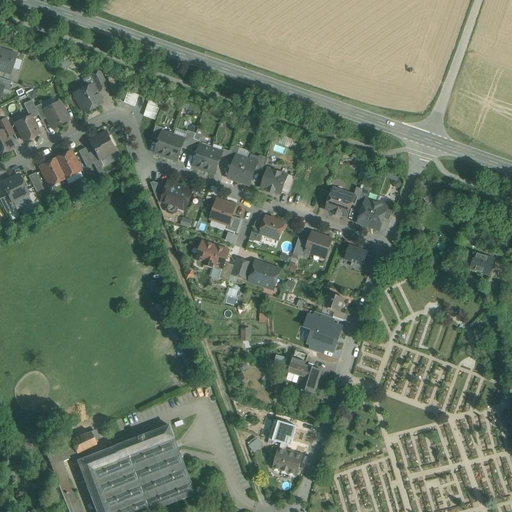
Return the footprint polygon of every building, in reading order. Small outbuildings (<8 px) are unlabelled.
[(0,48),(0,72),(11,75),(17,54),(0,48)] [(99,72),(90,76),(98,92),(107,88),(99,72)] [(90,76),(83,80),(84,81),(84,80),(88,88),(74,95),(83,112),(101,103),(100,101),(101,101),(102,99),(100,96),(98,95),(97,95),(96,93),(98,92),(90,76)] [(13,83),(0,78),(0,85),(3,87),(2,90),(10,92),(13,83)] [(34,89),(27,91),(30,99),(37,97),(34,89)] [(135,105),(139,94),(127,90),(123,102),(135,105)] [(155,119),(161,102),(149,98),(144,115),(155,119)] [(32,101),(23,105),(30,117),(31,119),(39,115),(35,108),(35,107),(32,101)] [(44,110),(43,111),(47,118),(52,128),(69,120),(60,102),(44,110)] [(44,110),(41,105),(35,107),(35,108),(39,115),(42,121),(47,118),(43,111),(44,110)] [(30,117),(15,124),(24,142),(39,134),(31,119),(30,117)] [(0,131),(4,130),(8,138),(14,135),(6,119),(0,121),(0,131)] [(164,129),(156,126),(152,137),(160,140),(162,132),(163,132),(164,129)] [(0,131),(0,153),(12,147),(8,138),(4,130),(0,131)] [(188,131),(185,140),(182,148),(190,150),(194,139),(196,134),(188,131)] [(107,132),(90,141),(94,151),(99,160),(100,160),(117,152),(107,132)] [(163,132),(162,132),(160,140),(155,153),(167,157),(174,136),(163,132)] [(174,136),(167,157),(178,161),(182,148),(185,140),(174,136)] [(194,139),(190,150),(197,153),(200,145),(201,145),(202,142),(194,139)] [(201,145),(200,145),(197,153),(193,166),(204,170),(212,149),(201,145)] [(232,152),(229,161),(234,163),(237,156),(240,148),(234,146),(232,152)] [(85,148),(78,152),(86,168),(93,164),(88,154),(85,148)] [(222,153),(212,149),(204,170),(216,174),(220,161),(223,153),(222,153)] [(232,152),(224,149),(222,153),(223,153),(220,161),(228,164),(229,161),(232,152)] [(94,151),(88,154),(93,164),(96,170),(103,166),(100,160),(99,160),(94,151)] [(70,152),(55,159),(65,178),(80,171),(70,152)] [(260,155),(257,163),(258,163),(255,170),(261,172),(266,157),(260,155)] [(237,156),(234,163),(229,178),(239,182),(247,159),(237,156)] [(55,159),(41,167),(50,186),(65,178),(55,159)] [(247,159),(239,182),(250,186),(255,170),(258,163),(257,163),(247,159)] [(287,175),(268,169),(262,188),(268,190),(268,192),(274,194),(274,192),(281,194),(282,192),(287,175)] [(43,189),(35,173),(28,177),(36,193),(43,189)] [(287,175),(282,192),(289,194),(295,177),(287,174),(287,175)] [(31,202),(18,176),(3,183),(8,195),(12,202),(16,209),(31,202)] [(167,187),(154,182),(151,183),(157,200),(162,202),(167,187)] [(192,191),(171,184),(170,187),(167,187),(162,202),(169,204),(167,209),(169,212),(173,213),(176,212),(177,207),(185,210),(192,191)] [(357,187),(354,196),(355,196),(352,205),(357,207),(364,190),(357,187)] [(354,196),(334,189),(332,194),(331,193),(328,201),(329,202),(327,210),(334,212),(333,214),(340,217),(341,215),(347,217),(352,205),(355,196),(354,196)] [(364,190),(357,207),(363,209),(366,199),(367,199),(369,192),(364,190)] [(8,195),(0,199),(0,200),(6,214),(16,209),(12,202),(8,195)] [(203,207),(205,199),(198,197),(196,205),(203,207)] [(367,199),(366,199),(363,209),(358,223),(369,227),(377,203),(367,199)] [(236,206),(218,200),(211,219),(228,225),(229,225),(232,216),(236,206)] [(389,201),(387,207),(388,207),(384,218),(389,220),(395,203),(389,201)] [(387,207),(377,203),(369,227),(380,230),(384,218),(388,207),(387,207)] [(242,220),(232,216),(229,225),(228,225),(227,230),(237,233),(242,220)] [(192,221),(184,217),(181,225),(190,228),(192,221)] [(285,223),(266,217),(263,225),(260,234),(264,236),(265,235),(279,240),(285,223)] [(256,222),(250,239),(260,243),(263,236),(264,236),(260,234),(263,225),(256,222)] [(331,239),(313,233),(312,235),(313,238),(312,241),(310,240),(306,252),(310,253),(319,256),(320,253),(325,255),(330,253),(331,250),(329,246),(331,239)] [(235,238),(228,236),(226,243),(233,245),(235,238)] [(310,240),(299,236),(294,253),(308,259),(310,253),(306,252),(310,240)] [(229,251),(203,242),(197,259),(206,262),(205,264),(214,267),(214,265),(222,268),(223,268),(225,262),(229,251)] [(368,252),(350,245),(344,260),(363,267),(368,252)] [(289,258),(284,252),(280,256),(285,262),(289,258)] [(494,260),(477,254),(475,260),(474,260),(471,269),(489,275),(494,260)] [(252,266),(236,261),(234,266),(231,274),(247,280),(252,266)] [(234,266),(225,262),(223,268),(222,268),(219,278),(229,282),(231,274),(234,266)] [(280,271),(256,262),(250,281),(273,289),(280,271)] [(296,283),(289,280),(285,289),(293,292),(296,283)] [(345,299),(329,293),(324,307),(340,313),(345,299)] [(326,321),(290,337),(293,344),(330,328),(326,321)] [(241,340),(251,339),(250,327),(241,327),(241,340)] [(321,371),(305,366),(304,368),(292,364),(290,373),(302,376),(298,388),(315,393),(321,371)] [(294,426),(278,421),(272,441),(282,444),(287,445),(288,445),(294,426)] [(124,444),(77,462),(96,511),(150,511),(197,495),(170,425),(124,444)] [(71,442),(72,444),(76,454),(96,445),(91,432),(71,442)] [(71,441),(63,445),(69,459),(76,456),(72,444),(71,442),(71,441)] [(303,456),(285,450),(287,445),(282,444),(280,448),(279,448),(273,469),(297,476),(303,456)] [(63,445),(46,453),(52,467),(62,463),(69,459),(63,445)] [(62,463),(52,467),(53,470),(58,482),(59,485),(69,481),(62,463)] [(53,470),(49,471),(54,484),(58,482),(53,470)] [(81,511),(69,481),(59,485),(70,511),(81,511)]
